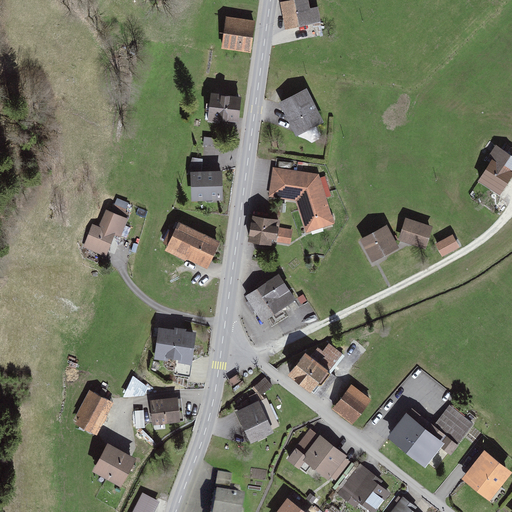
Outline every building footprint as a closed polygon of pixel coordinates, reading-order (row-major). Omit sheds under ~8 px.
[(303,2),(276,6),(281,32),(320,25),(317,9),(305,11),(303,2)] [(251,24),(220,20),(215,49),(246,54),(251,24)] [(302,91),(275,105),(290,136),(318,122),(302,91)] [(236,100),(203,96),(200,123),(233,127),(236,100)] [(489,164),(477,181),(496,195),(509,176),(511,177),(511,150),(505,146),(500,154),(494,149),(485,162),(489,164)] [(318,176),(271,171),(267,199),(295,202),(303,235),(333,227),(318,176)] [(214,174),(183,176),(185,203),(216,201),(214,174)] [(94,228),(84,224),(76,250),(102,259),(110,236),(119,239),(127,215),(111,210),(108,215),(100,212),(94,228)] [(274,222),(248,219),(245,244),(271,247),(274,222)] [(431,229),(403,220),(396,243),(424,251),(431,229)] [(215,244),(174,226),(162,254),(203,272),(215,244)] [(383,227),(355,242),(367,264),(395,249),(383,227)] [(292,233),(280,231),(277,246),(290,248),(292,233)] [(449,238),(433,247),(439,258),(455,249),(449,238)] [(277,278),(243,299),(259,325),(293,304),(277,278)] [(189,335),(152,330),(148,359),(186,364),(189,335)] [(296,351),(280,372),(307,392),(323,371),(296,351)] [(267,376),(254,386),(260,394),(273,384),(267,376)] [(131,377),(127,392),(145,397),(149,382),(131,377)] [(348,385),(330,408),(351,425),(369,402),(348,385)] [(87,393),(71,425),(96,437),(111,404),(87,393)] [(173,399),(144,402),(146,425),(175,423),(173,399)] [(256,404),(230,414),(242,444),(267,434),(256,404)] [(404,407),(381,437),(421,468),(437,447),(450,457),(473,426),(449,407),(432,429),(404,407)] [(145,426),(145,409),(136,410),(136,427),(145,426)] [(308,430),(284,462),(295,470),(301,463),(328,482),(346,458),(308,430)] [(130,461),(101,445),(87,471),(116,487),(130,461)] [(511,469),(484,447),(462,476),(490,498),(511,469)] [(361,466),(339,497),(356,508),(359,504),(370,511),(374,511),(388,493),(377,486),(381,481),(361,466)] [(231,472),(215,470),(208,511),(237,511),(241,491),(228,490),(231,472)] [(141,495),(131,511),(151,511),(156,504),(141,495)] [(310,511),(287,495),(274,511),(310,511)] [(416,505),(402,495),(389,511),(416,511),(413,510),(416,505)]
